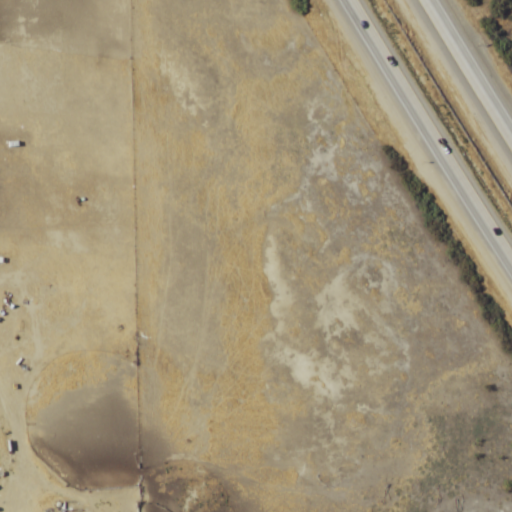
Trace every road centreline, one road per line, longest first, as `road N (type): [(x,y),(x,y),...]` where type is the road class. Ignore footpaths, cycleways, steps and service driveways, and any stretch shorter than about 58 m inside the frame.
road 1 (motorway): [(353,0),(511,263)]
road 2 (motorway): [(511,120),(437,0)]
